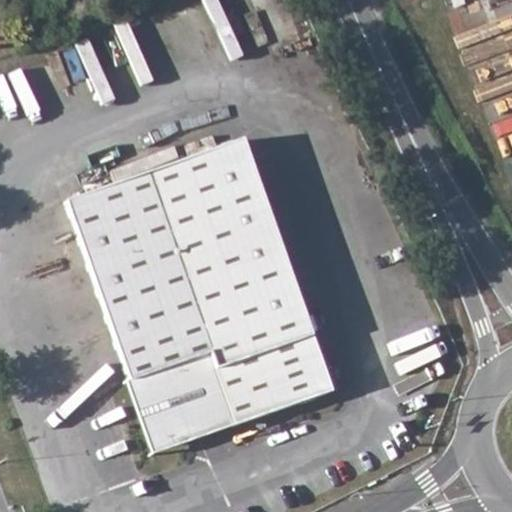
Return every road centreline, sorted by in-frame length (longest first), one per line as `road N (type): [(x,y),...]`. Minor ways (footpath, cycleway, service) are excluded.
road 1 (secondary): [(443,202),(350,0)]
road 2 (secondary): [(443,202),(494,374)]
